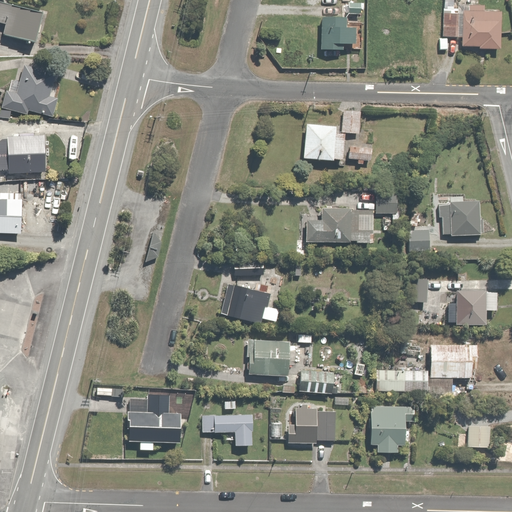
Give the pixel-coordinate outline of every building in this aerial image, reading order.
[(46,11),(7,0),(0,0),(0,18),(7,21),(5,30),(38,40),(46,11)] [(362,3),(349,2),(349,11),(361,12),(362,3)] [(461,8),(444,7),(443,38),(462,39),(462,49),(503,51),(504,13),(486,12),(487,6),(461,5),(461,8)] [(343,18),(325,18),(325,20),(322,20),(322,53),(345,53),(345,48),(357,48),(357,31),(348,31),(348,25),(343,25),(343,18)] [(12,80),(10,91),(7,90),(3,108),(19,111),(18,116),(29,119),(31,111),(42,113),(41,115),(54,118),(59,98),(57,97),(62,78),(25,69),(22,82),(12,80)] [(363,112),(344,111),(342,133),(361,135),(363,112)] [(340,128),(308,124),(304,161),(335,164),(335,162),(344,163),(347,136),(339,135),(340,128)] [(45,136),(7,138),(10,175),(48,173),(45,136)] [(373,148),(351,146),(350,160),(371,162),(373,148)] [(398,193),(377,192),(377,214),(397,215),(398,193)] [(0,234),(24,235),(25,199),(0,199),(0,234)] [(481,202),(440,201),(439,218),(443,218),(442,235),(480,237),(481,202)] [(375,212),(353,212),(353,209),(323,209),(323,222),(308,222),(309,244),(325,244),(374,244),(375,212)] [(430,230),(410,230),(410,250),(431,250),(430,230)] [(263,327),(273,286),(258,282),(256,289),(230,283),(221,317),(263,327)] [(498,293),(487,293),(457,293),(457,302),(450,302),(449,324),(458,325),(458,327),(487,327),(487,313),(498,313),(498,293)] [(20,309),(0,304),(0,336),(12,340),(20,309)] [(292,344),(247,342),(246,360),(251,360),(250,376),(290,378),(292,344)] [(430,379),(475,380),(476,346),(431,345),(430,379)] [(428,369),(377,369),(377,390),(428,391),(428,369)] [(337,372),(302,370),(300,393),(335,395),(337,372)] [(114,386),(98,386),(98,395),(114,395),(114,386)] [(12,394),(0,392),(0,429),(7,431),(12,394)] [(130,399),(129,443),(141,443),(141,452),(155,452),(155,445),(183,446),(184,414),(169,413),(169,396),(150,395),(150,400),(130,399)] [(238,401),(225,401),(224,411),(238,411),(238,401)] [(406,446),(406,406),(372,406),(371,446),(379,446),(379,454),(399,454),(399,446),(406,446)] [(319,409),(296,409),(296,426),(289,426),(289,444),(319,444),(319,409)] [(254,447),(253,415),(204,416),(204,434),(236,433),(236,448),(254,447)] [(468,448),(490,449),(491,427),(469,426),(468,448)]
